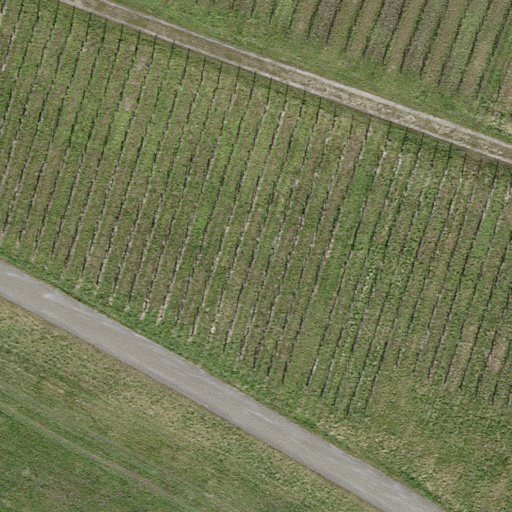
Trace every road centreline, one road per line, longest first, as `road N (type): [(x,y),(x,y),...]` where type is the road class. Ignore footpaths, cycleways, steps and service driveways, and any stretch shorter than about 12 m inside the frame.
road 1 (track): [(0,278),(349,464),(418,511)]
road 2 (track): [(76,0),(511,155)]
